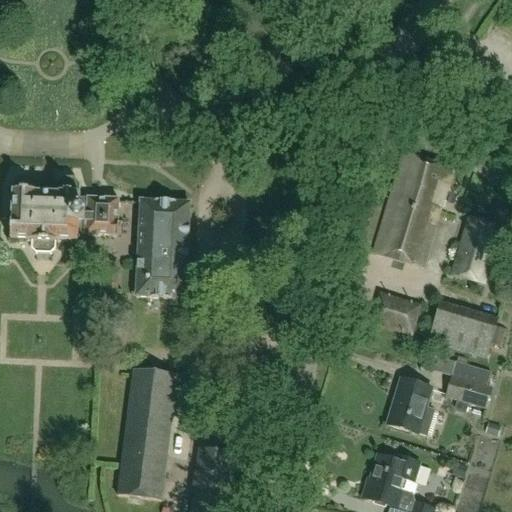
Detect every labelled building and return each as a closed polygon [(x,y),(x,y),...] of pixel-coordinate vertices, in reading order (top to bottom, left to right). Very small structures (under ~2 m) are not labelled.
[(422,270),(451,171),(402,157),(373,256),(422,270)] [(57,187),(56,197),(13,195),(10,244),(32,245),(32,252),(36,257),(51,258),(55,253),(56,246),(83,247),(84,238),(117,239),(119,201),(79,200),(79,197),(78,197),(79,187),(72,181),(63,181),(57,187)] [(187,302),(192,205),(137,202),(133,299),(187,302)] [(469,220),(452,277),(483,286),(500,229),(469,220)] [(103,291),(118,292),(118,263),(103,263),(103,291)] [(485,360),(489,346),(500,348),(505,330),(494,328),(496,322),(440,305),(429,342),(485,360)] [(420,371),(429,374),(432,374),(436,358),(424,355),(420,371)] [(456,365),(451,379),(487,390),(490,381),(487,379),(489,375),(456,365)] [(116,498),(161,504),(177,377),(132,372),(116,498)] [(487,390),(451,379),(445,398),(485,410),(491,391),(487,390)] [(386,427),(417,436),(418,434),(426,437),(433,412),(425,409),(431,390),(400,381),(386,427)] [(224,511),(231,456),(200,453),(193,511),(224,511)] [(413,486),(414,484),(426,488),(431,472),(418,468),(418,466),(395,459),(393,464),(377,459),(363,502),(395,511),(405,511),(410,497),(412,498),(415,487),(413,486)] [(456,464),(451,476),(463,480),(468,468),(456,464)]
